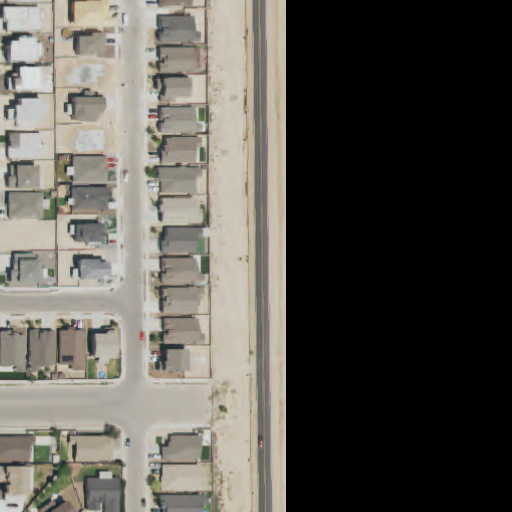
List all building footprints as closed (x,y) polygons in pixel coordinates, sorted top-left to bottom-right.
[(6,32),(41,31),(40,8),(2,8),(2,22),(5,22),(6,32)] [(158,18),(159,43),(199,43),(199,33),(194,33),(194,17),(158,18)] [(34,38),(15,39),(15,43),(7,43),(7,61),(42,61),(42,45),(34,45),(34,38)] [(159,48),(158,72),(194,73),(195,49),(159,48)] [(38,68),(17,69),(17,79),(7,79),(7,90),(38,89),(38,68)] [(161,103),(174,104),(174,98),(191,98),(191,79),(161,79),(161,103)] [(195,109),(160,108),(159,134),(200,134),(200,124),(194,124),(195,109)] [(160,164),(195,164),(195,150),(200,150),(200,139),(165,138),(165,148),(160,148),(160,164)] [(161,195),(196,194),(195,179),(201,179),(201,168),(156,169),(156,183),(161,183),(161,195)] [(201,224),(201,210),(196,210),(196,199),(160,199),(161,224),(201,224)] [(75,244),(102,244),(102,225),(75,225),(75,244)] [(196,255),(196,239),(201,239),(202,230),(163,229),(163,254),(196,255)] [(161,285),(199,284),(198,259),(161,260),(161,285)] [(10,283),(39,284),(40,261),(11,260),(10,283)] [(161,289),(161,315),(197,315),(197,289),(161,289)] [(163,319),(163,344),(204,345),(204,335),(198,335),(198,320),(163,319)] [(59,332),(59,367),(72,366),(72,372),(84,372),(84,331),(59,332)] [(54,333),(28,333),(29,372),(41,372),(41,367),(55,367),(54,333)] [(92,359),(114,358),(114,334),(92,335),(92,359)] [(187,372),(187,350),(162,350),(162,373),(187,372)] [(161,462),(199,461),(199,436),(168,437),(168,448),(161,448),(161,462)] [(0,462),(29,463),(29,446),(34,447),(35,438),(0,437),(0,462)] [(74,462),(112,462),(112,437),(68,437),(69,447),(74,447),(74,462)] [(199,466),(160,466),(161,492),(205,491),(205,483),(199,483),(199,466)] [(4,496),(33,495),(32,467),(0,467),(0,483),(4,484),(4,496)] [(119,511),(119,479),(110,479),(110,473),(97,473),(98,479),(86,479),(86,511),(88,511),(103,511),(102,511),(119,511)] [(160,511),(199,511),(199,507),(205,507),(205,496),(160,496),(160,511)] [(74,511),(67,500),(49,511),(74,511)]
